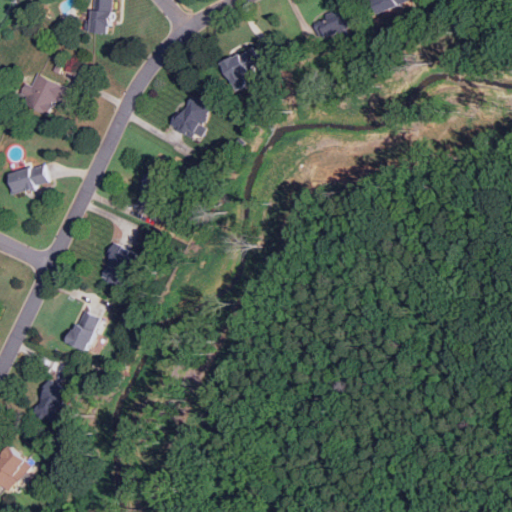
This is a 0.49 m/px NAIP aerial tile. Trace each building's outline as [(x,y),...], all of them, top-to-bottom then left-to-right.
[(118,0),(97,0),(90,30),(109,35),(118,0)] [(373,0),(380,14),(409,0),(373,0)] [(353,25),(344,7),(317,21),(326,39),(353,25)] [(224,63),(241,92),(262,79),(255,66),(264,61),(254,45),(224,63)] [(28,83),(20,101),(51,114),(58,100),(71,106),(78,91),(39,73),(34,86),(28,83)] [(215,108),(195,94),(174,124),(195,138),(215,108)] [(9,174),(16,194),(53,182),(46,162),(9,174)] [(169,172),(154,165),(137,199),(152,207),(169,172)] [(104,276),(125,285),(139,251),(117,243),(104,276)] [(69,341),(90,350),(104,318),(84,309),(69,341)] [(58,422),(74,388),(52,378),(36,412),(58,422)] [(0,460),(0,482),(9,491),(33,466),(14,447),(0,460)]
